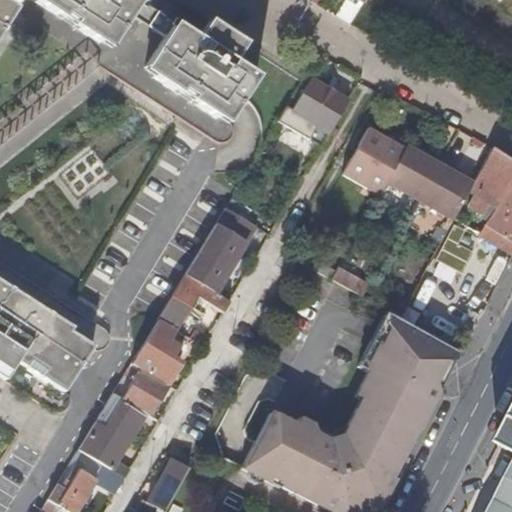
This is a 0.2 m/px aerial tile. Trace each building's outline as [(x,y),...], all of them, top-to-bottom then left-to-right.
[(133,13),(140,2),(137,0),(0,0),(0,39),(12,21),(7,18),(14,7),(19,0),(37,0),(35,4),(62,21),(64,17),(76,24),(73,28),(99,45),(102,40),(111,47),(133,13)] [(346,0),(337,17),(350,25),(364,0),(346,0)] [(133,13),(167,35),(174,24),(140,2),(133,13)] [(19,10),(14,7),(7,18),(12,21),(18,12),(19,10)] [(62,21),(73,28),(76,24),(64,17),(62,21)] [(198,40),(174,24),(167,35),(145,69),(155,75),(152,79),(178,96),(181,92),(192,99),(190,103),(216,121),(219,117),(229,124),(239,108),(258,79),(235,64),(247,45),(210,21),(198,40)] [(109,51),(111,47),(102,40),(99,45),(109,51)] [(143,73),(152,79),(155,75),(145,69),(143,73)] [(310,138),(317,127),(329,134),(348,101),(327,88),(329,84),(315,76),(312,81),(309,79),(289,111),(302,119),(296,129),(310,138)] [(178,96),(190,103),(192,99),(181,92),(178,96)] [(227,127),(229,124),(219,117),(216,121),(227,127)] [(357,162),(353,159),(343,176),(379,197),(387,184),(406,150),(370,129),(361,145),(364,147),(357,162)] [(364,147),(361,145),(353,159),(357,162),(364,147)] [(387,184),(453,221),(454,218),(469,191),(472,185),(454,174),(458,168),(429,151),(425,157),(407,147),(406,150),(387,184)] [(487,226),(491,229),(505,238),(511,242),(511,162),(492,149),(472,185),(469,191),(475,195),(469,206),(490,220),(487,226)] [(243,220),(244,221),(250,211),(231,199),(225,209),(243,220)] [(213,293),(253,226),(244,221),(243,220),(225,209),(183,277),(202,287),(213,293)] [(465,224),(454,218),(453,221),(447,231),(458,237),(465,224)] [(485,237),(491,229),(487,226),(481,235),(485,237)] [(500,246),(511,254),(511,242),(505,238),(500,246)] [(335,275),(323,269),(319,277),(331,282),(335,275)] [(364,301),(371,289),(338,271),(335,275),(331,282),(364,301)] [(222,314),(229,303),(213,293),(202,287),(183,277),(157,321),(174,331),(185,312),(190,315),(196,305),(191,302),(194,298),(200,301),(222,314)] [(436,290),(420,281),(399,321),(413,329),(420,333),(433,308),(429,306),(436,290)] [(0,378),(6,382),(18,364),(63,394),(94,348),(71,333),(59,325),(62,321),(37,305),(34,309),(24,302),(26,298),(1,282),(0,283),(0,378)] [(37,305),(26,298),(24,302),(34,309),(37,305)] [(197,306),(200,301),(194,298),(191,302),(196,305),(197,306)] [(436,390),(440,389),(459,353),(452,350),(420,333),(413,329),(399,321),(386,313),(358,368),(368,374),(355,398),(360,401),(347,428),(326,435),(298,421),(295,427),(270,415),(242,469),(326,511),(375,511),(377,511),(438,394),(436,390)] [(74,329),(62,321),(59,325),(71,333),(74,329)] [(154,366),(174,331),(157,321),(130,365),(171,389),(176,392),(181,382),(154,366)] [(193,330),(187,339),(202,347),(207,338),(193,330)] [(462,332),(452,350),(459,353),(463,355),(474,333),(472,331),(469,336),(462,332)] [(164,390),(171,389),(130,365),(124,374),(133,379),(121,399),(138,409),(141,411),(149,416),(164,390)] [(124,440),(141,411),(138,409),(121,399),(112,394),(95,423),(122,439),(124,440)] [(511,420),(499,445),(511,451),(511,420)] [(109,470),(124,440),(122,439),(95,423),(78,451),(109,470)] [(118,489),(124,479),(119,476),(117,475),(109,470),(78,451),(71,462),(75,464),(59,489),(56,487),(41,511),(76,511),(83,501),(87,503),(93,495),(88,492),(97,478),(118,489)] [(146,501),(140,511),(164,511),(188,471),(173,462),(150,503),(146,501)] [(511,511),(511,468),(489,511),(511,511)] [(122,471),(119,476),(124,479),(127,474),(122,471)]
